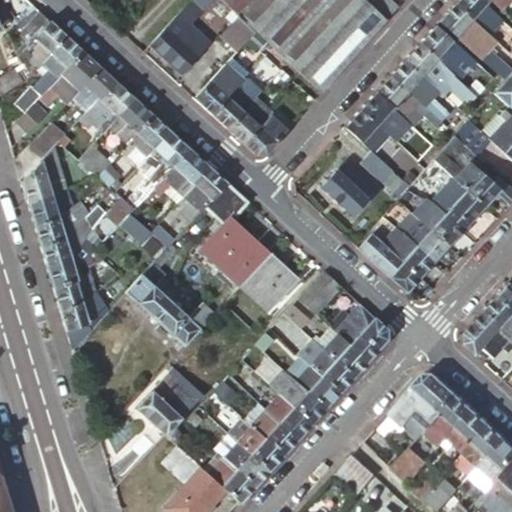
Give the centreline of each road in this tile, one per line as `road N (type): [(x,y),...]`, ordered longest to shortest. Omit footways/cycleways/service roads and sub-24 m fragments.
road 1 (residential): [(260,189),(51,0)]
road 2 (residential): [(430,0),(260,189)]
road 3 (residential): [(425,339),(267,511)]
road 4 (residential): [(425,339),(260,189)]
road 5 (secondary): [(0,287),(43,430)]
road 6 (residential): [(425,339),(511,242)]
